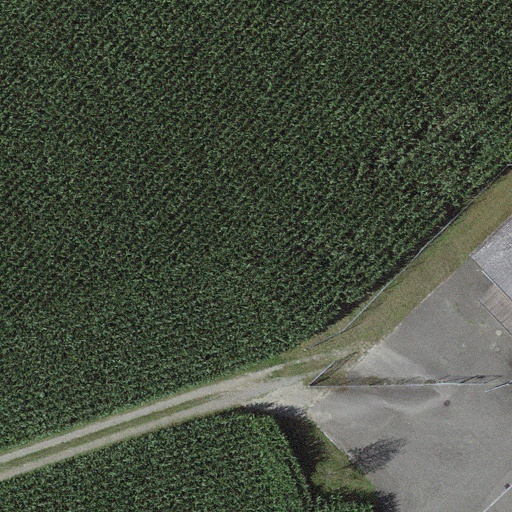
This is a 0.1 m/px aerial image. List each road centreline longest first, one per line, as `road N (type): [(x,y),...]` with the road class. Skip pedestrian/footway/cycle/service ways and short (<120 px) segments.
road 1 (track): [(0,470),(360,351)]
road 2 (track): [(473,378),(422,327),(360,351)]
